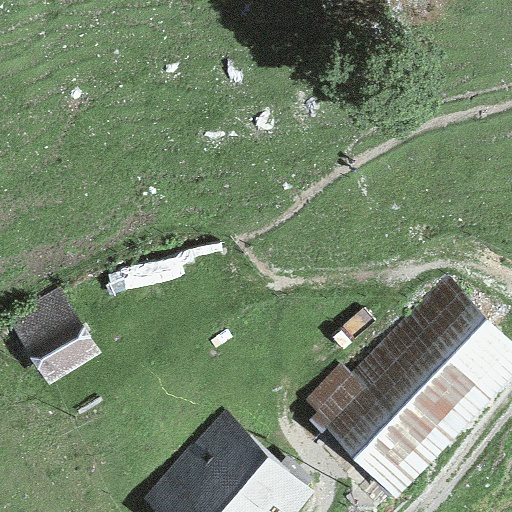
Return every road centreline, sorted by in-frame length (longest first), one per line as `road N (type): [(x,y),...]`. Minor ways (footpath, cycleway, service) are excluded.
road 1 (track): [(511,282),(457,261),(249,229),(0,126)]
road 2 (track): [(415,511),(511,398)]
